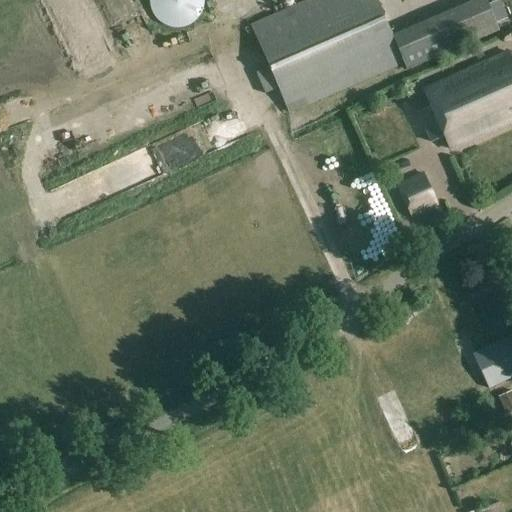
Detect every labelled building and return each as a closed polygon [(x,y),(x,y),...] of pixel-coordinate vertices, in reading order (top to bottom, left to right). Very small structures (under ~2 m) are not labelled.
[(148,0),(148,2),(149,6),(150,10),(151,14),(153,18),(156,21),(159,24),(162,26),(166,28),(170,29),(174,30),(178,30),(182,29),(186,28),(190,26),(193,24),(196,21),(199,18),(201,14),(203,10),(203,6),(204,2),(203,0),(148,0)] [(310,0),(251,26),(289,114),(403,64),(407,72),(500,33),(486,0),(478,0),(392,38),(375,0),(310,0)] [(511,66),(505,52),(420,90),(446,149),(511,119),(511,66)] [(162,144),(150,147),(149,140),(121,146),(125,165),(141,161),(144,175),(168,169),(162,144)] [(411,219),(438,208),(423,173),(396,185),(411,219)] [(511,287),(488,295),(500,333),(511,329),(511,287)] [(511,335),(471,354),(487,389),(511,377),(511,335)] [(506,416),(511,412),(511,393),(511,392),(497,398),(506,416)] [(502,511),(498,501),(476,509),(477,511),(502,511)]
